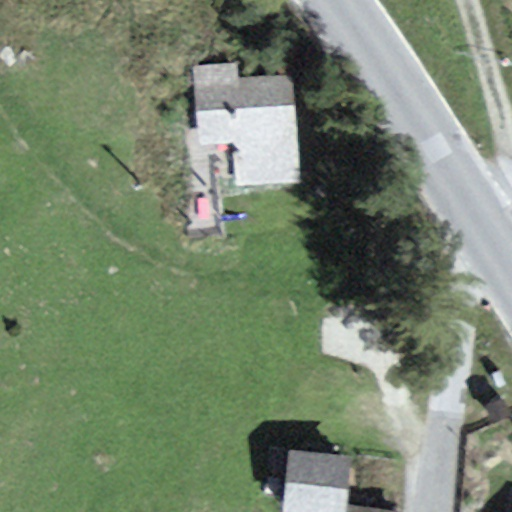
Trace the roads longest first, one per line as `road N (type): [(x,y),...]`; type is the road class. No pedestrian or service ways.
road 1 (residential): [(466,200),(441,511)]
road 2 (secondary): [(333,0),(466,200)]
